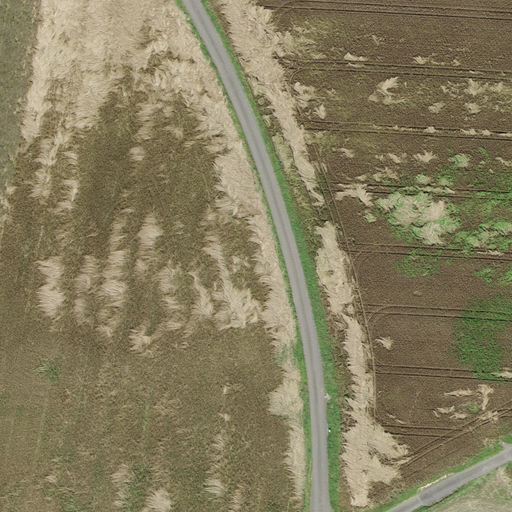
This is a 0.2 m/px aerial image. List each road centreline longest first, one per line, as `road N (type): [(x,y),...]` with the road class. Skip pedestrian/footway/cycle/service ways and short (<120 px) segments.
road 1 (track): [(183,0),(240,111),(291,282),(307,349),(321,511)]
road 2 (track): [(359,511),(511,426)]
